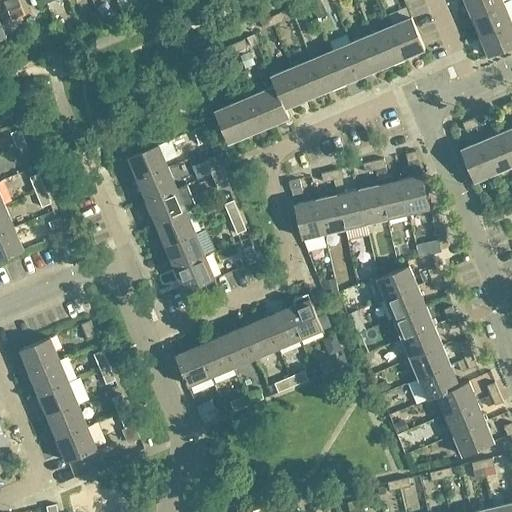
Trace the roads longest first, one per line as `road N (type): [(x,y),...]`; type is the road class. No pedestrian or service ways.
road 1 (residential): [(145,341),(290,279),(266,163),(276,148),(394,100),(419,108)]
road 2 (residential): [(508,365),(502,307),(419,108)]
road 3 (residential): [(169,511),(181,440),(145,341)]
road 4 (residential): [(0,500),(42,482),(0,379)]
